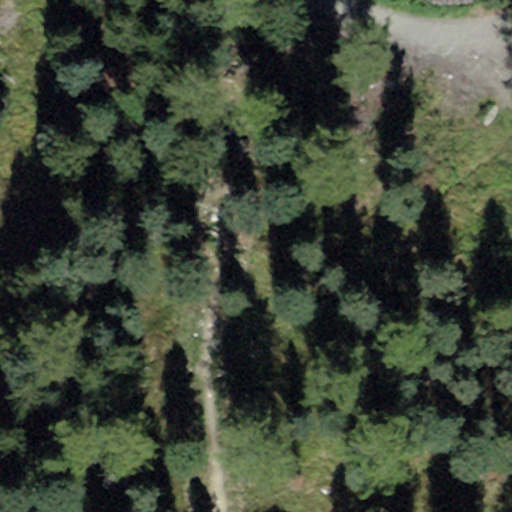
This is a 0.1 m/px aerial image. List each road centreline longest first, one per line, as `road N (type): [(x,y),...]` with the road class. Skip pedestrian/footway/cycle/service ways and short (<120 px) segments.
road 1 (track): [(511,131),(455,182),(428,226),(316,511)]
road 2 (track): [(320,0),(446,30),(511,21)]
